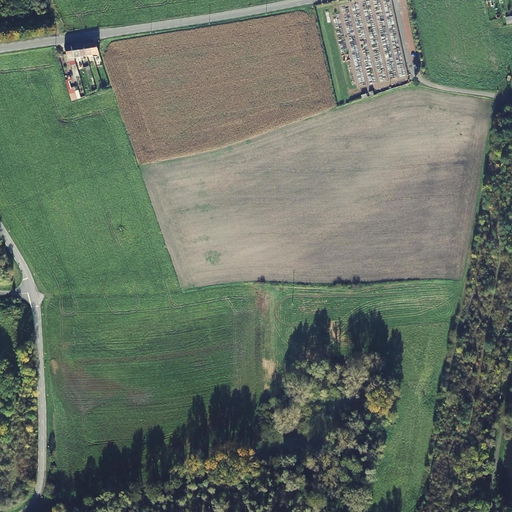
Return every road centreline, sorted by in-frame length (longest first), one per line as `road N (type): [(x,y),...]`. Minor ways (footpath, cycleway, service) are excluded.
road 1 (tertiary): [(0,49),(311,0)]
road 2 (unclassified): [(25,511),(40,478),(43,431),(32,292)]
road 3 (residential): [(511,98),(419,78),(395,0)]
road 4 (unclassified): [(511,360),(489,496),(500,511)]
